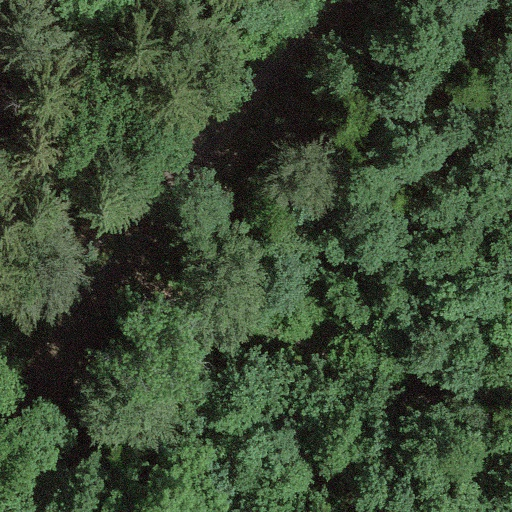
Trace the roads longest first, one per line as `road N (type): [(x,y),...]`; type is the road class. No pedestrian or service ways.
road 1 (track): [(0,303),(118,244),(235,138),(323,0)]
road 2 (track): [(118,244),(0,472)]
